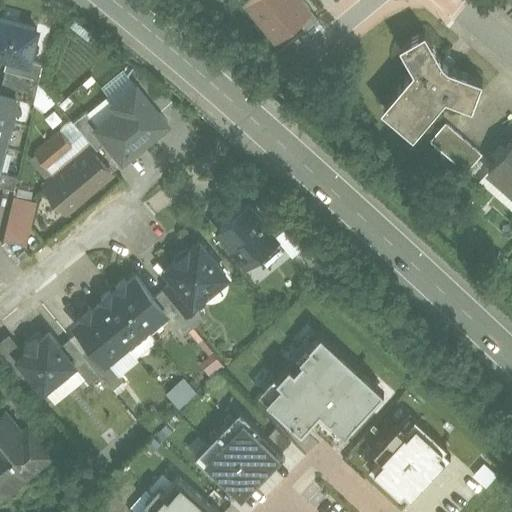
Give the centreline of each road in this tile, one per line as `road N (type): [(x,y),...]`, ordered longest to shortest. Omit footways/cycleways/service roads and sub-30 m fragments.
road 1 (secondary): [(113,0),(511,353)]
road 2 (residential): [(20,290),(195,136)]
road 3 (residential): [(283,507),(328,456),(390,511)]
